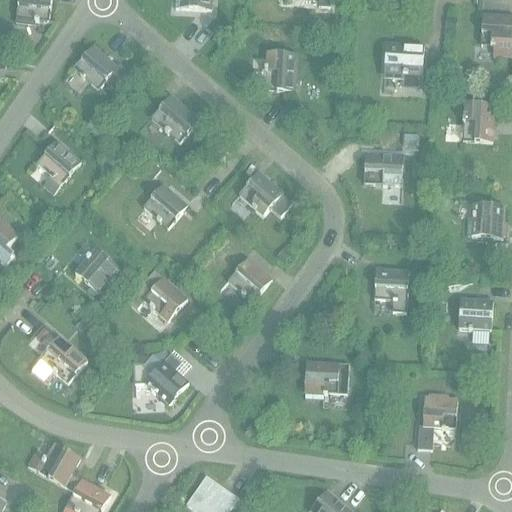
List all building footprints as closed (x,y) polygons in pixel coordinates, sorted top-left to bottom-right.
[(48,25),(51,0),(18,0),(16,21),(15,26),(34,29),(35,24),(38,24),(39,23),(48,25)] [(211,13),(211,0),(175,0),(175,11),(180,11),(211,13)] [(305,0),(306,0),(310,1),(310,0),(318,0),(318,10),(330,10),(330,0),(305,0)] [(481,48),(490,48),(490,50),(493,50),(493,59),(511,60),(511,19),(482,18),(481,48)] [(421,91),(423,49),(386,46),(384,76),(403,77),(402,89),(421,91)] [(73,72),(98,93),(106,84),(116,93),(130,76),(120,67),(117,70),(93,49),(73,72)] [(295,95),(297,57),(267,55),(265,94),(295,95)] [(180,146),(199,124),(171,99),(151,121),(180,146)] [(492,146),(494,108),(464,106),(462,144),(492,146)] [(53,197),(81,166),(56,144),(37,167),(51,179),(43,188),(53,197)] [(402,189),(403,159),(365,157),(364,187),(402,189)] [(263,220),(283,197),(258,175),(238,198),(263,220)] [(168,232),(187,209),(163,188),(143,210),(168,232)] [(502,242),(504,209),(474,207),(474,217),(473,217),(472,221),(468,220),(467,239),(471,240),(502,242)] [(0,261),(6,267),(14,258),(6,252),(18,238),(0,222),(0,261)] [(98,296),(119,271),(96,252),(75,277),(98,296)] [(252,306),(272,283),(247,262),(228,284),(252,306)] [(406,316),(408,274),(376,272),(374,302),(393,303),(392,315),(406,316)] [(187,302),(154,273),(128,303),(137,312),(144,304),(168,325),(187,302)] [(491,334),(493,304),(460,302),(458,332),(491,334)] [(67,387),(87,364),(59,339),(39,362),(67,387)] [(164,364),(162,366),(152,358),(144,367),(133,368),(134,388),(144,387),(151,393),(151,394),(154,397),(155,396),(169,409),(189,386),(164,364)] [(306,365),(305,396),(305,401),(323,402),(324,397),(327,397),(327,396),(337,397),(347,397),(349,367),(339,367),(306,365)] [(455,432),(457,402),(425,400),(423,429),(418,429),(417,453),(432,454),(434,431),(455,432)] [(69,493),(76,481),(76,480),(71,477),(80,461),(54,446),(45,462),(35,456),(27,469),(69,493)] [(206,479),(204,481),(186,508),(192,511),(231,511),(239,502),(206,479)] [(76,481),(69,493),(74,495),(65,511),(102,511),(110,499),(76,480),(76,481)] [(346,511),(327,495),(312,511),(346,511)]
